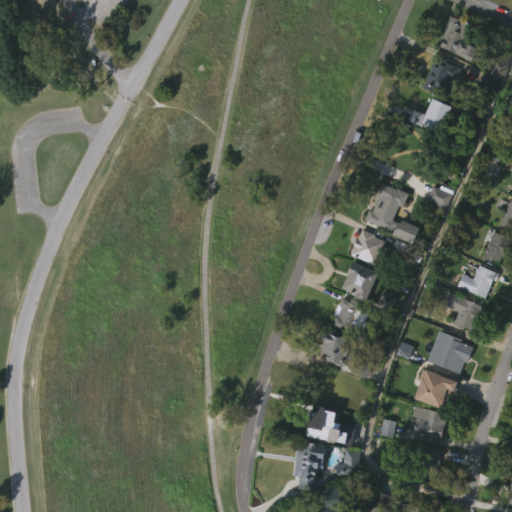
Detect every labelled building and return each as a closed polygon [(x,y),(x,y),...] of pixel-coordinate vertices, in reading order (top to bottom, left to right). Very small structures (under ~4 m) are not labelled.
[(495,0),(467,0),(468,1),(471,2),(466,14),(487,22),(495,0)] [(478,48),(473,61),(436,46),(439,38),(438,38),(447,15),(468,24),(461,41),(478,48)] [(507,67),(502,79),(488,72),(500,46),(511,51),(505,66),(507,67)] [(475,82),(459,76),(465,58),(447,51),(436,82),(470,94),(475,82)] [(450,61),(449,63),(460,68),(458,72),(462,73),(458,82),(450,78),(446,87),(451,89),(447,98),(420,86),(432,59),(436,61),(438,56),(450,61)] [(511,117),(502,113),(510,93),(511,94),(511,117)] [(449,107),(437,135),(404,120),(410,109),(423,114),(430,98),(449,107)] [(406,156),(437,168),(448,141),(429,133),(423,149),(410,144),(406,156)] [(406,205),(398,225),(392,223),(389,230),(362,219),(366,209),(369,211),(376,196),(373,195),(379,180),(407,192),(402,203),(406,205)] [(452,192),(444,211),(437,208),(438,204),(426,199),(432,184),(452,192)] [(511,228),(500,223),(511,198),(511,228)] [(386,266),(397,241),(400,242),(406,229),(380,217),(363,256),(386,266)] [(429,221),(424,237),(445,243),(452,222),(439,218),(437,223),(429,221)] [(360,228),(374,233),(373,236),(386,242),(378,261),(372,258),(369,264),(348,255),(360,228)] [(509,246),(504,258),(500,256),(498,261),(492,258),(491,261),(481,256),(493,229),(511,238),(508,244),(510,244),(509,246)] [(422,253),(419,260),(413,257),(409,266),(386,255),(394,239),(422,253)] [(417,262),(397,254),(391,271),(411,278),(417,262)] [(364,296),(377,302),(382,291),(394,296),(387,312),(336,289),(343,274),(340,273),(348,257),(376,270),(364,296)] [(478,265),(496,274),(493,280),(489,278),(487,283),(490,285),(484,299),(465,291),(474,271),(472,270),(473,268),(474,268),(476,265),(478,265)] [(502,270),(489,266),(481,292),(499,298),(505,280),(500,278),(502,270)] [(479,320),(477,324),(472,322),(468,331),(453,324),(458,311),(454,309),(460,295),(481,304),(480,307),(484,309),(479,320)] [(339,298),(360,306),(359,310),(364,312),(360,322),(363,323),(361,328),(366,331),(363,339),(328,325),(333,313),(332,313),(339,298)] [(452,359),(472,367),(482,342),(449,329),(444,341),(456,346),(452,359)] [(469,345),(462,361),(460,360),(456,372),(427,361),(439,330),(462,339),(461,342),(469,345)] [(353,363),(352,366),(326,359),(327,352),(321,350),(326,331),(351,337),(349,346),(357,348),(353,363)] [(325,389),(324,396),(341,399),(345,372),(323,368),(320,388),(325,389)] [(431,368),(440,371),(439,373),(447,376),(448,372),(461,377),(459,381),(458,381),(455,387),(457,388),(455,392),(453,391),(447,407),(441,405),(441,407),(414,397),(421,377),(423,377),(426,368),(430,369),(431,368)] [(406,394),(411,381),(398,376),(394,389),(406,394)] [(333,409),(327,436),(305,431),(311,404),(333,409)] [(440,437),(440,439),(410,432),(414,417),(409,416),(411,406),(445,414),(440,437)] [(321,478),(321,479),(292,476),(297,442),(325,445),(321,478)] [(438,450),(434,478),(409,475),(412,453),(417,454),(418,447),(438,450)] [(356,468),(356,474),(340,473),(342,450),(357,451),(356,468)] [(320,504),(323,479),(303,477),(302,484),(294,483),(290,511),(298,511),(297,511),(313,511),(315,504),(320,504)] [(317,511),(326,508),(322,490),(346,486),(346,482),(355,480),(359,504),(337,508),(337,511),(317,511)] [(425,503),(437,501),(435,485),(424,487),(425,503)] [(392,495),(388,511),(379,508),(376,511),(358,511),(370,495),(376,498),(379,491),(392,495)] [(416,511),(399,511),(402,502),(419,507),(416,511)]
